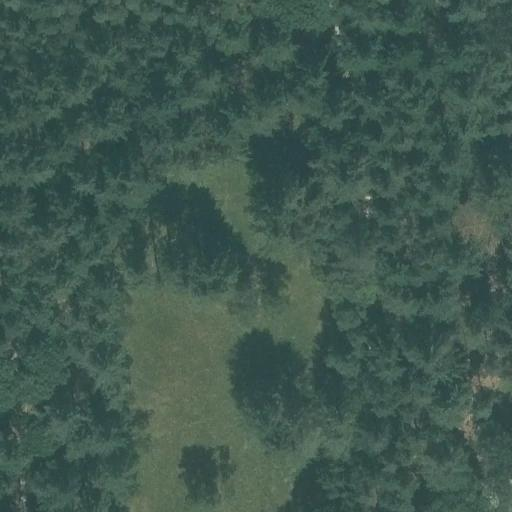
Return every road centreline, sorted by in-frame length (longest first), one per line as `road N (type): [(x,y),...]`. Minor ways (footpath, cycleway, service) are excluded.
road 1 (track): [(11,511),(10,209),(32,159),(64,134),(333,23)]
road 2 (track): [(330,0),(377,321),(348,511)]
